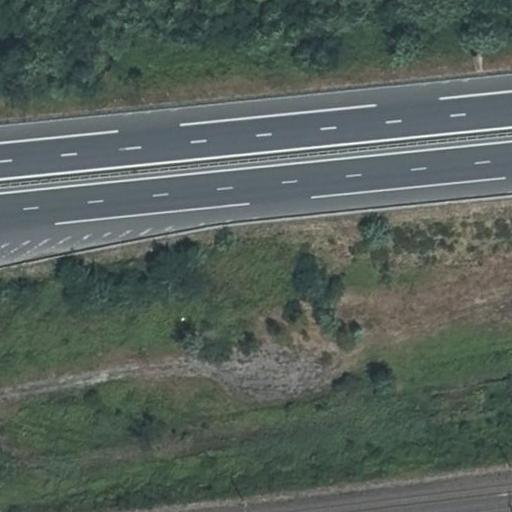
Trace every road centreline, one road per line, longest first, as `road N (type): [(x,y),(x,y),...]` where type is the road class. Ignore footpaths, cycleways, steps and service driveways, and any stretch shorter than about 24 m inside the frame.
road 1 (motorway): [(0,212),(511,160)]
road 2 (motorway): [(511,107),(0,158)]
